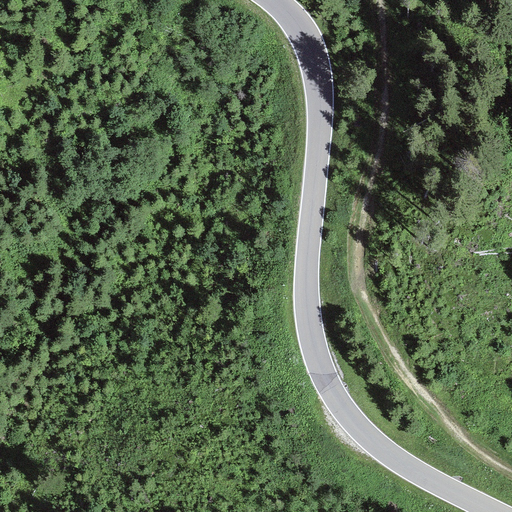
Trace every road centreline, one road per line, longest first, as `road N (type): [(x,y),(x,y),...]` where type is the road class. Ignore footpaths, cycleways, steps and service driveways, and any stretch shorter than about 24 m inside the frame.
road 1 (tertiary): [(493,511),(370,439),(318,363),(306,299),(318,76),(299,26),(272,0)]
road 2 (track): [(511,477),(449,429),(402,372),(356,283)]
